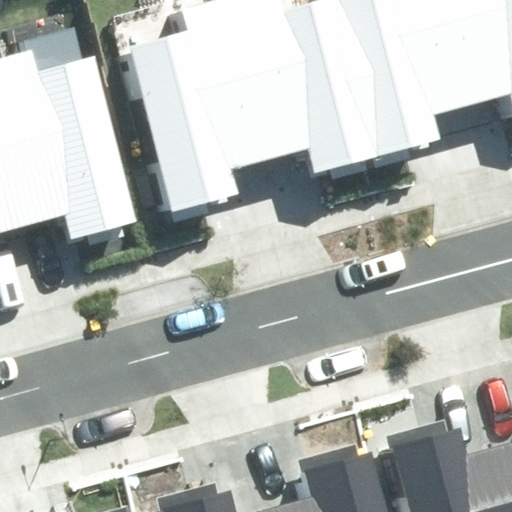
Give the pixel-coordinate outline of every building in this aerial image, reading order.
[(127,48),(173,213),(234,196),(228,172),(305,150),(312,176),(432,142),(425,117),(504,96),(511,123),(511,122),(511,0),(319,0),(283,10),(280,0),(219,0),(179,11),(184,32),(127,48)] [(0,232),(63,215),(71,242),(141,222),(95,55),(43,69),(37,46),(0,56),(0,232)] [(511,511),(511,444),(472,456),(460,417),(391,437),(413,511),(511,511)] [(381,511),(359,439),(296,458),(307,496),(253,511),(235,511),(225,478),(156,498),(160,511),(381,511)] [(136,511),(134,501),(95,511),(136,511)]
